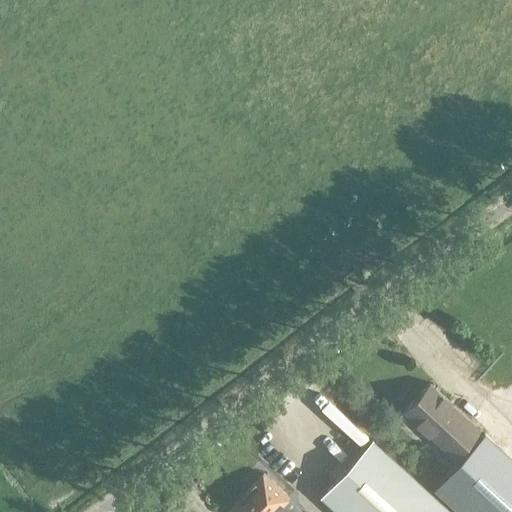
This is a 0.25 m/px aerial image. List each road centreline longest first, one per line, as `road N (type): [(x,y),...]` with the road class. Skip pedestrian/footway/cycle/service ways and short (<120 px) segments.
road 1 (tertiary): [(96,511),(511,199)]
road 2 (track): [(511,438),(348,273)]
